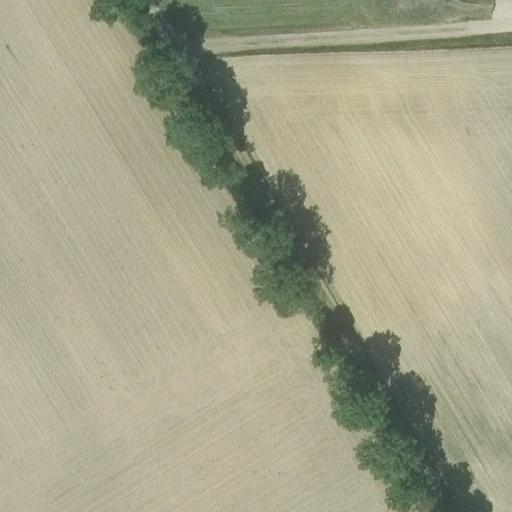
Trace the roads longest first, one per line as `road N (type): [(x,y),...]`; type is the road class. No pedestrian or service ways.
road 1 (track): [(144,0),(451,511)]
road 2 (track): [(173,46),(462,29)]
